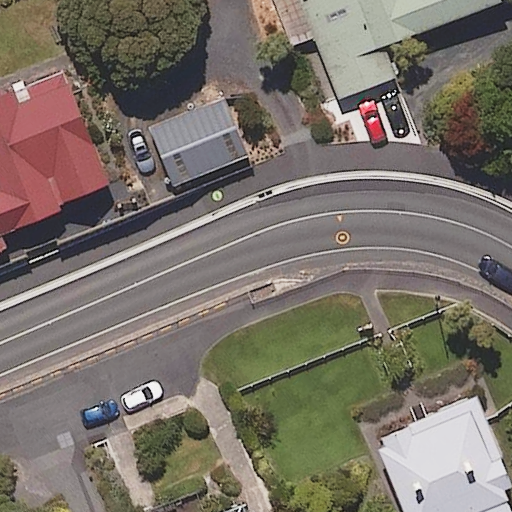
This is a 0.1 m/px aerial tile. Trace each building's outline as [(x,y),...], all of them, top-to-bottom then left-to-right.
[(280,0),(296,40),(316,32),(343,100),(400,78),(389,50),(509,3),(508,0),(280,0)] [(118,197),(70,72),(0,98),(0,254),(11,250),(6,239),(118,197)] [(155,128),(179,187),(254,158),(231,98),(155,128)] [(511,511),(511,490),(481,403),(385,438),(411,511),(511,511)] [(247,511),(242,497),(201,511),(247,511)]
